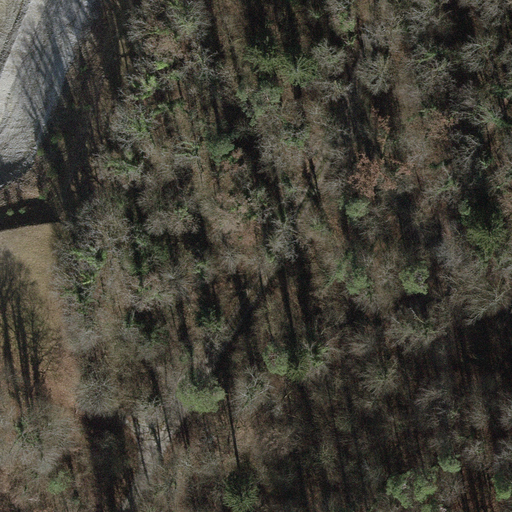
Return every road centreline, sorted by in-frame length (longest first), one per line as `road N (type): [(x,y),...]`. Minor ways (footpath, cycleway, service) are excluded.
road 1 (track): [(377,0),(334,138),(273,270),(191,394)]
road 2 (track): [(351,86),(384,178),(428,241),(511,306)]
road 3 (track): [(0,336),(191,394)]
road 4 (track): [(130,511),(191,394)]
